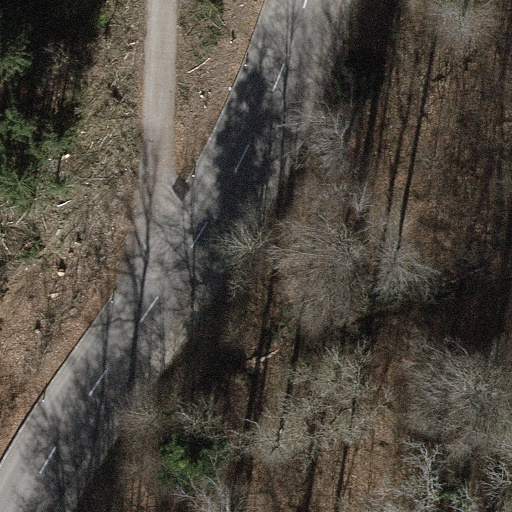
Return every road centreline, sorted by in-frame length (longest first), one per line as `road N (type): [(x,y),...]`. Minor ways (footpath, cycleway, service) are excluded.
road 1 (tertiary): [(22,511),(234,173),(286,63),(305,0)]
road 2 (track): [(157,0),(170,279)]
